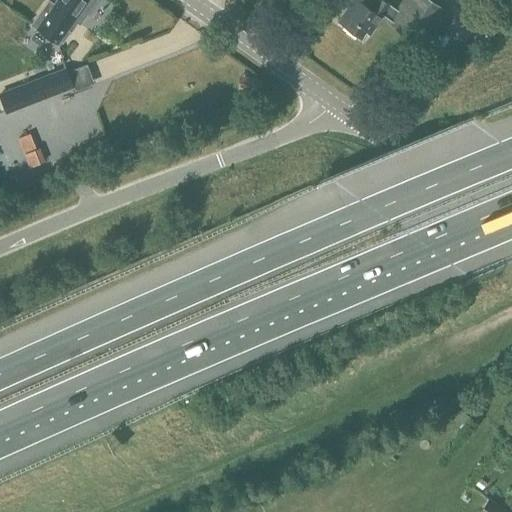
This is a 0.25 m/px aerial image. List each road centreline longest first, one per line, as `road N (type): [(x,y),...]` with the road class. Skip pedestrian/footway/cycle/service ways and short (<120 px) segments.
road 1 (motorway): [(511,154),(0,376)]
road 2 (motorway): [(0,427),(511,207)]
road 3 (unclassified): [(0,249),(304,125),(329,99)]
road 4 (tertiary): [(511,227),(329,99)]
road 5 (tertiary): [(329,99),(189,0)]
